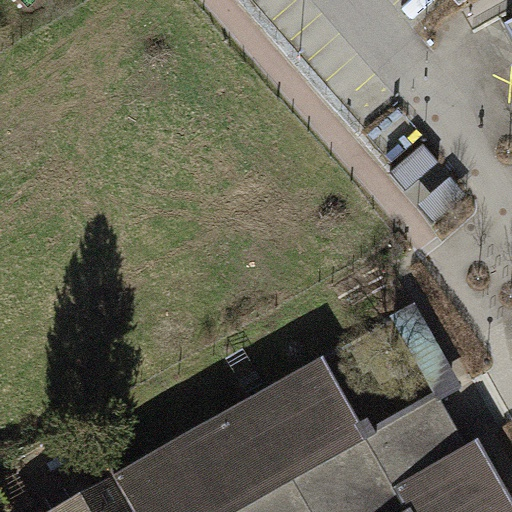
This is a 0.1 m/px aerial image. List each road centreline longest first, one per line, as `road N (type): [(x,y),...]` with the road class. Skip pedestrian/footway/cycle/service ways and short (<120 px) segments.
road 1 (residential): [(511,221),(455,272),(511,357)]
road 2 (residential): [(426,83),(511,202)]
